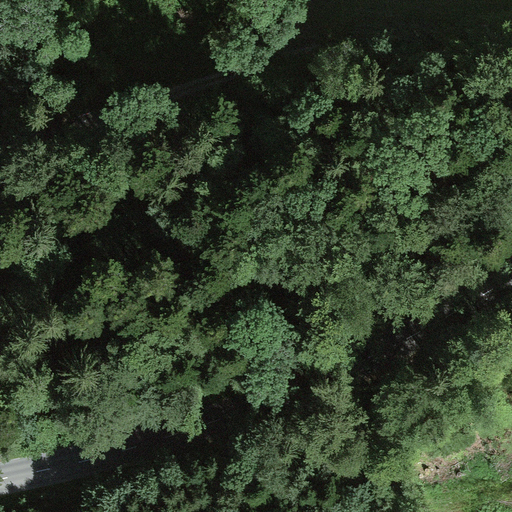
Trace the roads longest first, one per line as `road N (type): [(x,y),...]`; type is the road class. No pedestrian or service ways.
road 1 (tertiary): [(511,272),(409,334),(221,414),(102,453),(0,474)]
road 2 (track): [(511,38),(233,79),(81,131),(0,145)]
